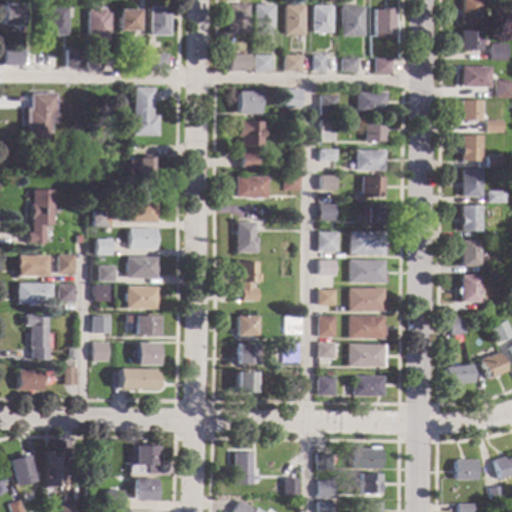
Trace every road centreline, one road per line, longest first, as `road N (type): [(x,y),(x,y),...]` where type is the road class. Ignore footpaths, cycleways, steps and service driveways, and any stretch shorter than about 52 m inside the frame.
road 1 (residential): [(415,511),(421,0)]
road 2 (residential): [(194,511),(198,0)]
road 3 (residential): [(417,425),(0,421)]
